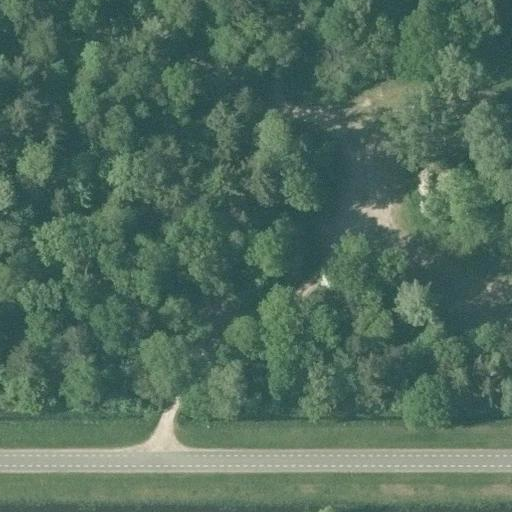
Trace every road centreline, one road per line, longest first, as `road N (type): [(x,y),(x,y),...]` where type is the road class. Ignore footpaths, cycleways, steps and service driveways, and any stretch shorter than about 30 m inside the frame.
road 1 (tertiary): [(511,464),(0,463)]
road 2 (track): [(273,102),(168,403),(161,463)]
road 3 (track): [(180,376),(287,305),(353,219),(355,157),(305,113)]
road 4 (track): [(458,76),(398,83),(305,113)]
